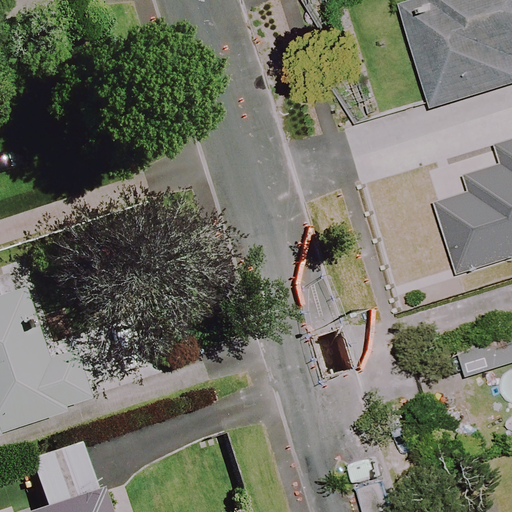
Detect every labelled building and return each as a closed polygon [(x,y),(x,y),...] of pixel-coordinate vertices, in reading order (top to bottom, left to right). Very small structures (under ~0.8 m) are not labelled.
[(511,0),(409,0),(401,3),(433,108),(511,84),(511,0)] [(440,204),(458,276),(511,262),(511,136),(498,140),(505,165),(465,175),(470,196),(440,204)] [(0,434),(83,407),(65,352),(38,361),(8,273),(0,276),(0,434)] [(511,368),(511,342),(460,354),(466,378),(511,368)] [(33,509),(24,511),(99,511),(77,442),(18,461),(33,509)]
